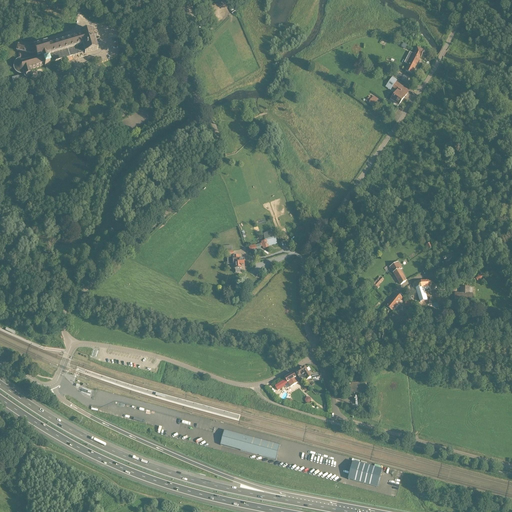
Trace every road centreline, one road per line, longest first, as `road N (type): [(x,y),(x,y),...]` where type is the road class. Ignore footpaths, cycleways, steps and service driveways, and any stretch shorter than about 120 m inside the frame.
road 1 (unclassified): [(311,340),(301,302),(304,260),(473,0)]
road 2 (unclassified): [(71,345),(62,328),(65,309),(216,160),(214,125),(181,64)]
road 3 (motorway): [(288,500),(132,459),(0,384)]
road 4 (motorway): [(0,399),(135,474),(277,511)]
road 5 (unclassified): [(71,345),(134,351),(245,385),(304,361),(311,340)]
road 6 (motorway): [(288,500),(88,416),(52,385)]
road 7 (track): [(208,511),(117,485),(0,425)]
road 8 (residential): [(311,340),(355,337),(396,292),(431,273)]
